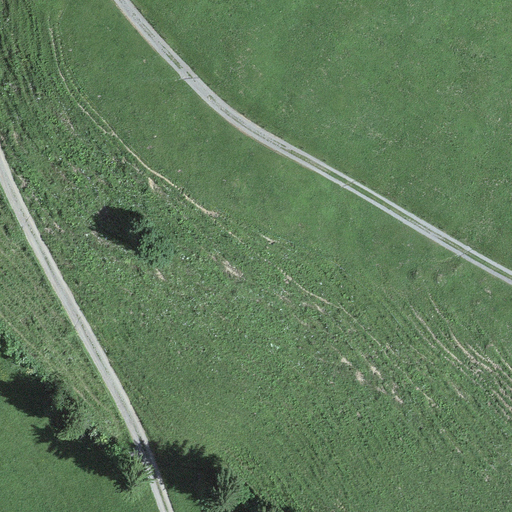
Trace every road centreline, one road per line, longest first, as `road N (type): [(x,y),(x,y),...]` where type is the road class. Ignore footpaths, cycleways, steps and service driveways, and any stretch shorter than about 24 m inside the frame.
road 1 (track): [(123,0),(205,94),(511,277)]
road 2 (track): [(168,511),(129,413),(0,160)]
